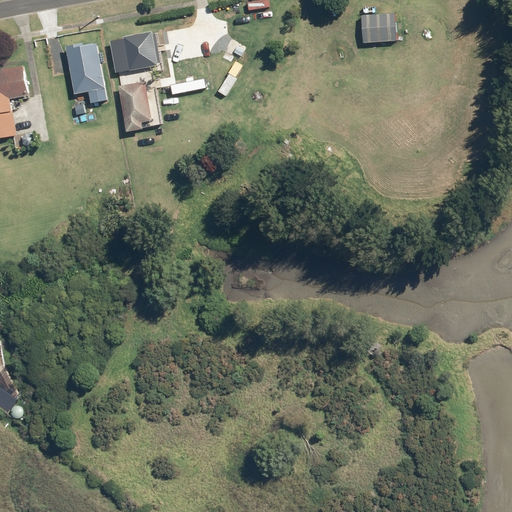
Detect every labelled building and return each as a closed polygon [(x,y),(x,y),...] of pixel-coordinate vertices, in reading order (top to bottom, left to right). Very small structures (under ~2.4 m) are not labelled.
[(250,3),(230,5),(231,14),(251,12),(250,3)] [(397,43),(395,15),(361,17),(363,45),(397,43)] [(230,38),(220,58),(231,64),(234,58),(241,62),(249,48),(230,38)] [(68,45),(76,92),(90,89),(93,103),(110,99),(100,43),(88,45),(87,42),(68,45)] [(204,51),(197,52),(195,42),(156,49),(161,76),(207,67),(204,51)] [(236,62),(228,75),(236,79),(243,67),(236,62)] [(29,97),(24,67),(0,71),(0,140),(17,137),(10,100),(29,97)] [(177,80),(159,79),(159,89),(177,90),(177,80)]
